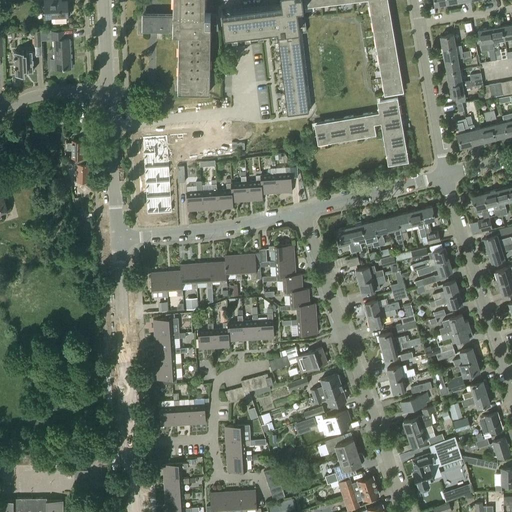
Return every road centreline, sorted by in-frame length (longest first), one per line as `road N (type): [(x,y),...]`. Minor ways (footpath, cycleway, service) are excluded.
road 1 (residential): [(408,511),(301,212)]
road 2 (residential): [(511,397),(445,176)]
road 3 (residential): [(130,444),(117,238)]
road 4 (residential): [(117,238),(211,231),(301,212)]
road 5 (residential): [(445,176),(420,24)]
road 6 (residential): [(301,212),(445,176)]
road 7 (residential): [(117,238),(108,92)]
